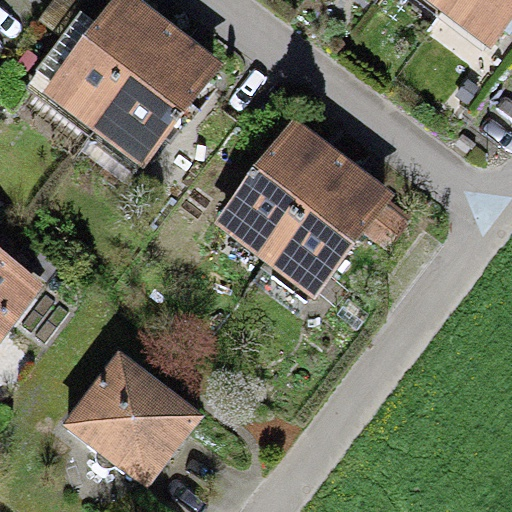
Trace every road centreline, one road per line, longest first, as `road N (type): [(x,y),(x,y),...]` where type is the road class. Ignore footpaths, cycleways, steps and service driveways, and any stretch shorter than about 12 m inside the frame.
road 1 (residential): [(199,0),(491,225)]
road 2 (residential): [(275,511),(491,225)]
